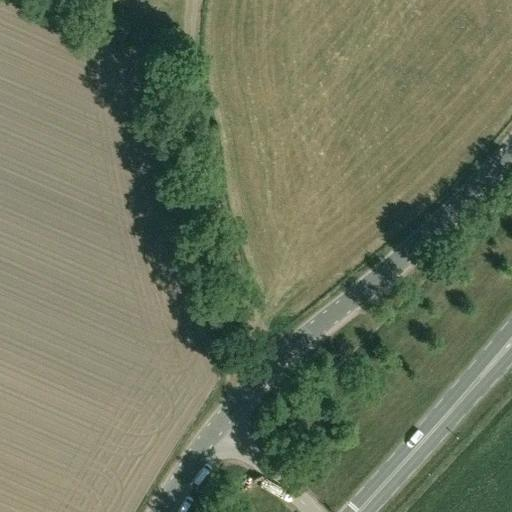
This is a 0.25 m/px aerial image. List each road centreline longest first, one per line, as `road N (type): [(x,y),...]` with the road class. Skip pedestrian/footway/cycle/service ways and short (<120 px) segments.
road 1 (unclassified): [(223,424),(448,225),(511,153)]
road 2 (unknown): [(266,378),(187,64),(187,0)]
road 3 (primary): [(360,511),(511,341)]
road 4 (unclassified): [(315,511),(223,424)]
